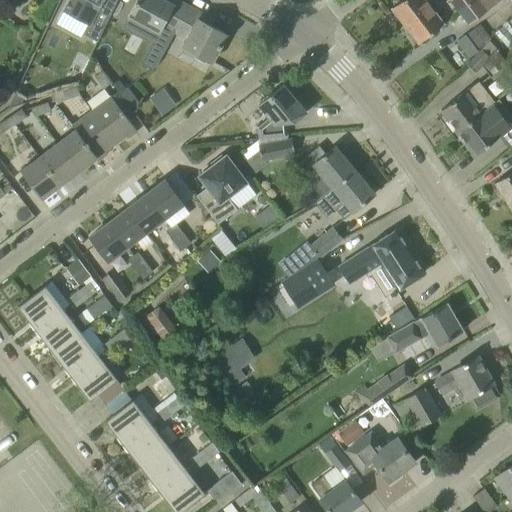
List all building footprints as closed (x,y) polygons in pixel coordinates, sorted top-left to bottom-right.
[(44,21),(54,0),(56,1),(56,0),(36,0),(29,14),(36,17),(32,26),(40,30),(44,21)] [(67,0),(62,10),(87,24),(83,33),(95,40),(116,0),(67,0)] [(136,0),(133,6),(122,27),(151,43),(164,50),(174,31),(187,6),(176,0),(136,0)] [(418,42),(444,23),(426,0),(401,0),(391,7),(418,42)] [(499,1),(497,0),(450,0),(469,24),(499,1)] [(213,19),(187,6),(174,31),(187,37),(182,46),(211,62),(226,34),(210,25),(213,19)] [(483,66),(491,77),(508,64),(490,39),(467,63),(470,68),(474,73),(483,66)] [(111,82),(102,70),(95,76),(104,87),(111,82)] [(441,109),(458,132),(496,103),(479,80),(464,91),(441,109)] [(258,139),(287,136),(286,122),(291,118),(294,121),(306,112),(283,84),(258,105),(269,117),(257,127),(258,139)] [(78,87),(64,90),(66,98),(80,94),(78,87)] [(125,88),(119,92),(120,94),(131,108),(138,102),(127,87),(125,88)] [(163,89),(150,99),(162,115),(175,106),(163,89)] [(110,96),(91,110),(116,143),(126,135),(128,137),(129,137),(127,134),(134,129),(136,132),(137,131),(110,96)] [(496,103),(458,132),(475,154),(491,142),(511,127),(502,116),(507,112),(498,100),(495,102),(496,103)] [(48,101),(35,105),(37,113),(51,110),(48,101)] [(10,117),(14,124),(27,116),(22,109),(10,117)] [(73,124),(99,159),(98,156),(104,152),(105,154),(106,153),(105,151),(116,143),(91,110),(73,124)] [(0,128),(2,132),(14,124),(10,117),(0,123),(0,128)] [(74,129),(57,142),(79,170),(96,157),(98,160),(99,159),(73,124),(72,125),(74,129)] [(291,137),(258,144),(259,150),(261,160),(265,160),(294,154),(291,137)] [(39,155),(60,184),(79,170),(57,142),(39,155)] [(39,155),(31,145),(12,159),(20,170),(41,199),(60,184),(39,155)] [(334,146),(325,153),(318,146),(298,163),(305,171),(312,180),(309,183),(308,190),(316,201),(331,189),(354,169),(334,146)] [(212,165),(198,175),(207,187),(196,195),(218,223),(237,209),(227,196),(246,182),(225,155),(223,157),(221,154),(210,163),(212,165)] [(326,218),(336,209),(344,218),(352,211),(353,212),(359,207),(374,194),(354,169),(331,189),(316,201),(314,203),(326,218)] [(511,209),(511,171),(494,182),(511,209)] [(0,197),(4,194),(8,200),(17,194),(9,184),(10,183),(5,177),(0,181),(0,197)] [(146,194),(164,217),(183,203),(165,179),(146,194)] [(164,217),(146,194),(127,208),(145,232),(164,217)] [(145,232),(127,208),(108,222),(126,246),(145,232)] [(107,261),(126,246),(108,222),(89,237),(107,261)] [(183,233),(176,224),(175,223),(165,231),(172,241),(183,233)] [(319,257),(343,238),(333,227),(310,246),(319,257)] [(340,265),(339,265),(347,278),(350,282),(365,272),(368,276),(370,274),(383,266),(396,288),(384,296),(384,297),(385,297),(388,302),(394,298),(392,295),(396,293),(395,291),(397,289),(397,290),(424,272),(396,229),(340,265)] [(191,243),(183,233),(172,241),(180,250),(191,243)] [(209,250),(199,259),(209,271),(220,261),(209,250)] [(135,269),(145,261),(138,251),(127,259),(135,269)] [(90,276),(86,271),(78,260),(77,259),(65,268),(78,285),(90,276)] [(317,259),(282,281),(297,305),(333,283),(317,259)] [(145,261),(135,269),(142,279),(153,271),(145,261)] [(130,292),(113,269),(101,278),(119,301),(130,292)] [(84,299),(95,291),(88,282),(77,290),(84,299)] [(63,309),(57,301),(45,285),(17,306),(36,330),(63,309)] [(77,290),(66,299),(73,308),(84,299),(77,290)] [(364,300),(324,326),(337,347),(377,320),(364,300)] [(446,303),(388,337),(396,350),(398,354),(431,334),(437,345),(462,330),(446,303)] [(165,345),(180,334),(159,305),(144,316),(165,345)] [(406,306),(389,316),(396,328),(413,318),(406,306)] [(53,353),(80,332),(63,309),(36,330),(53,353)] [(112,337),(119,346),(131,337),(129,335),(139,327),(134,320),(124,328),(113,336),(112,337)] [(80,332),(53,353),(71,376),(98,355),(90,344),(80,332)] [(119,346),(112,337),(101,345),(105,350),(108,354),(119,346)] [(241,338),(211,358),(229,388),(245,378),(239,369),(255,358),(241,338)] [(71,376),(89,399),(116,379),(98,355),(71,376)] [(477,356),(460,366),(453,370),(435,381),(442,393),(459,383),(468,398),(469,397),(476,409),(499,396),(492,384),(493,383),(477,356)] [(413,376),(404,362),(367,388),(364,384),(355,391),(365,406),(367,404),(369,407),(413,376)] [(246,380),(235,387),(242,397),(252,390),(246,380)] [(441,414),(431,397),(425,386),(394,404),(409,432),(441,414)] [(171,414),(183,405),(176,396),(165,405),(171,414)] [(121,408),(105,420),(123,444),(151,422),(139,406),(133,399),(121,408)] [(171,414),(165,405),(153,413),(160,422),(171,414)] [(355,419),(337,432),(347,445),(364,432),(355,419)] [(141,467),(169,445),(151,422),(123,444),(141,467)] [(347,449),(346,450),(348,453),(360,469),(363,474),(376,464),(388,480),(414,461),(402,445),(396,437),(383,446),(371,431),(347,449)] [(350,464),(329,436),(319,444),(335,466),(339,472),(350,464)] [(200,451),(207,460),(218,451),(211,442),(200,451)] [(158,490),(186,468),(169,445),(141,467),(158,490)] [(200,451),(189,460),(196,469),(207,460),(200,451)] [(509,496),(511,493),(511,463),(495,476),(509,496)] [(329,511),(344,511),(360,500),(339,472),(335,466),(323,475),(311,484),(321,497),(319,498),(323,503),(329,511)] [(178,511),(205,492),(186,468),(158,490),(175,511),(178,511)] [(299,496),(280,470),(271,476),(278,486),(278,487),(290,503),(299,496)] [(217,503),(241,484),(231,471),(206,490),(217,503)] [(268,502),(260,490),(257,486),(253,489),(256,493),(251,497),(260,508),(268,502)] [(472,496),(483,511),(487,511),(496,505),(484,488),(472,496)] [(275,511),(268,502),(260,508),(262,511),(275,511)]
